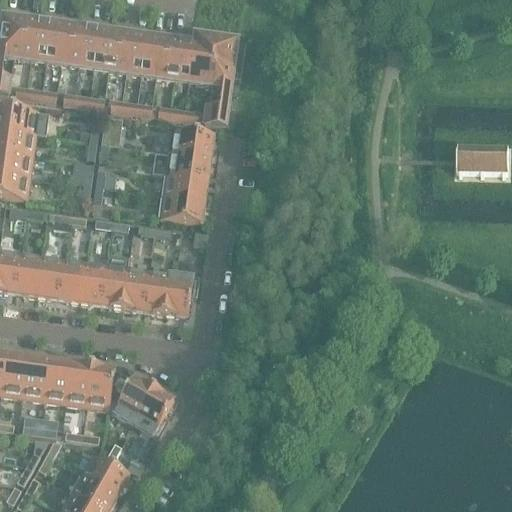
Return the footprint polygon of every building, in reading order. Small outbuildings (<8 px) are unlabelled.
[(0,39),(0,61),(21,64),(26,24),(3,21),(0,39)] [(26,24),(21,64),(45,68),(50,27),(26,24)] [(74,31),(50,27),(45,68),(69,71),(74,31)] [(74,31),(69,71),(93,74),(98,34),(74,31)] [(122,37),(98,34),(93,74),(117,78),(122,37)] [(122,37),(117,78),(141,81),(146,41),(122,37)] [(194,47),(188,88),(209,91),(216,42),(195,39),(194,47)] [(170,44),(146,41),(141,81),(165,85),(170,44)] [(216,42),(209,91),(230,94),(231,90),(237,91),(243,50),(237,49),(237,45),(216,42)] [(170,44),(165,85),(188,88),(194,47),(170,44)] [(0,81),(0,101),(8,103),(10,83),(0,81)] [(16,91),(15,104),(14,104),(25,106),(27,93),(16,91)] [(25,106),(35,107),(37,94),(27,93),(25,106)] [(37,94),(35,107),(45,108),(47,96),(37,94)] [(57,97),(47,96),(45,108),(56,110),(56,109),(57,97)] [(64,98),(62,110),(62,111),(72,112),(74,100),(64,98)] [(74,100),(72,112),(83,114),(84,101),(74,100)] [(84,101),(83,114),(93,115),(95,102),(84,101)] [(105,104),(95,102),(93,115),(103,117),(103,116),(105,104)] [(110,117),(109,118),(120,119),(121,106),(111,105),(110,117)] [(120,119),(130,120),(132,107),(121,106),(120,119)] [(130,120),(140,122),(142,109),(132,107),(130,120)] [(152,110),(142,109),(140,122),(150,123),(151,123),(152,110)] [(206,110),(204,130),(225,133),(225,132),(228,113),(206,110)] [(159,111),(157,123),(157,124),(168,126),(170,113),(159,111)] [(0,135),(36,140),(46,141),(49,119),(38,118),(0,112),(0,114),(0,135)] [(170,113),(168,126),(179,127),(180,114),(170,113)] [(191,116),(180,114),(179,127),(189,129),(191,116)] [(202,117),(191,116),(189,129),(200,131),(200,129),(202,117)] [(91,131),(89,148),(96,149),(98,132),(91,131)] [(103,133),(101,149),(108,151),(111,134),(103,133)] [(0,157),(33,162),(36,140),(0,135),(0,157)] [(172,136),(169,159),(210,165),(212,151),(209,151),(210,142),(172,136)] [(86,164),(94,166),(96,149),(89,148),(86,164)] [(101,149),(99,166),(106,167),(108,151),(101,149)] [(507,179),(507,154),(457,152),(456,166),(456,178),(507,179)] [(0,178),(30,183),(33,162),(0,157),(0,178)] [(169,159),(166,180),(204,186),(205,178),(208,178),(210,165),(169,159)] [(85,174),(83,191),(90,192),(93,175),(85,174)] [(97,175),(95,192),(103,193),(105,177),(97,175)] [(0,201),(26,205),(30,183),(0,178),(0,201)] [(166,180),(163,202),(204,207),(206,194),(203,193),(204,186),(166,180)] [(80,207),(88,208),(90,192),(83,191),(80,207)] [(95,192),(93,209),(100,210),(103,193),(95,192)] [(199,221),(203,221),(204,207),(163,202),(160,224),(198,229),(199,221)] [(9,221),(25,223),(26,215),(10,213),(9,221)] [(26,215),(25,223),(42,225),(43,218),(26,215)] [(53,219),(52,227),(54,227),(53,234),(67,236),(68,229),(69,221),(53,219)] [(69,221),(68,229),(85,231),(86,224),(69,221)] [(94,233),(111,235),(111,233),(112,227),(95,225),(94,233)] [(111,233),(111,235),(128,237),(129,230),(112,227),(111,233)] [(137,238),(154,241),(155,233),(138,231),(137,238)] [(155,233),(154,241),(171,243),(172,236),(155,233)] [(194,251),(205,252),(207,241),(195,239),(194,251)] [(0,255),(0,297),(7,298),(7,295),(15,296),(20,258),(0,255)] [(20,258),(15,296),(23,297),(22,301),(36,302),(42,261),(20,258)] [(106,270),(101,308),(109,309),(108,312),(122,314),(127,273),(129,263),(107,260),(106,270)] [(42,261),(36,302),(50,304),(50,301),(58,302),(63,264),(42,261)] [(63,264),(58,302),(66,303),(65,307),(79,308),(85,267),(63,264)] [(85,267),(79,308),(92,310),(93,307),(101,308),(106,270),(85,267)] [(127,273),(122,314),(135,316),(136,313),(143,314),(149,276),(127,273)] [(149,276),(143,314),(151,315),(151,318),(164,320),(170,279),(149,276)] [(170,279),(164,320),(178,322),(178,319),(187,320),(190,302),(196,303),(199,283),(170,279)] [(6,362),(1,400),(22,403),(28,362),(14,360),(14,363),(6,362)] [(28,362),(22,403),(43,406),(49,368),(41,367),(41,364),(28,362)] [(49,368),(43,406),(65,409),(70,368),(57,366),(57,369),(49,368)] [(70,368),(65,409),(86,412),(92,371),(78,369),(78,372),(71,371),(72,368),(70,368)] [(92,371),(86,412),(107,415),(108,415),(111,394),(112,394),(114,377),(105,376),(105,373),(92,371)] [(111,394),(108,415),(133,430),(154,394),(142,387),(140,390),(133,385),(124,401),(112,394),(111,394)] [(154,394),(133,430),(158,444),(168,427),(163,424),(172,408),(164,403),(166,401),(154,394)] [(0,427),(0,435),(12,437),(13,430),(0,427)] [(23,431),(22,439),(39,441),(40,433),(23,431)] [(40,433),(39,441),(55,443),(56,436),(40,433)] [(66,437),(65,444),(81,447),(82,439),(66,437)] [(82,439),(81,447),(98,449),(99,441),(82,439)] [(53,447),(46,460),(52,464),(61,449),(53,447)] [(114,448),(106,463),(113,466),(121,452),(114,448)] [(33,458),(25,473),(31,477),(39,462),(33,458)] [(46,460),(37,475),(44,479),(52,464),(46,460)] [(81,480),(118,501),(124,489),(122,488),(126,480),(92,461),(81,480)] [(127,475),(138,481),(143,471),(133,465),(127,475)] [(16,488),(23,492),(31,477),(25,473),(16,488)] [(70,499),(92,511),(107,511),(108,511),(111,511),(118,501),(81,480),(70,499)] [(33,483),(24,498),(31,502),(39,487),(33,483)] [(6,506),(12,510),(21,495),(14,492),(6,506)] [(24,498),(16,511),(25,511),(31,502),(24,498)] [(63,511),(92,511),(70,499),(63,511)]
